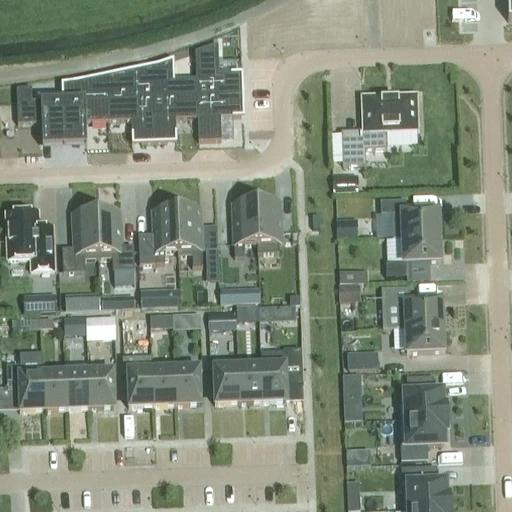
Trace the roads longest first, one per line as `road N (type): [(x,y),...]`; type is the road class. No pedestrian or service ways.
road 1 (residential): [(0,178),(262,167),(279,161),(281,95),(294,68),(491,56)]
road 2 (residential): [(505,511),(491,56)]
road 3 (residential): [(0,485),(308,474)]
